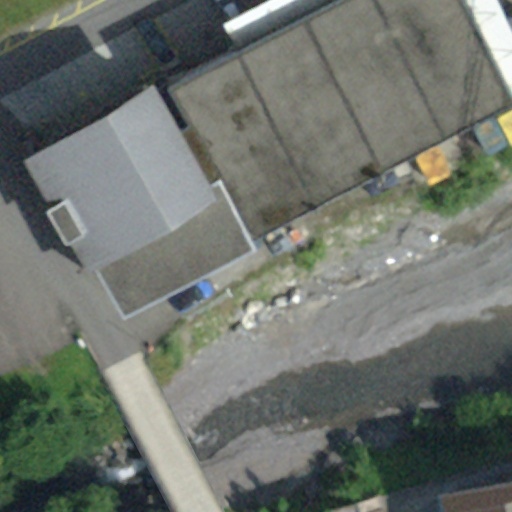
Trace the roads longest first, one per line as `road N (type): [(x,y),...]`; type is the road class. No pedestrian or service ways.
road 1 (track): [(0,172),(129,372),(194,511)]
road 2 (tertiary): [(157,0),(0,78)]
